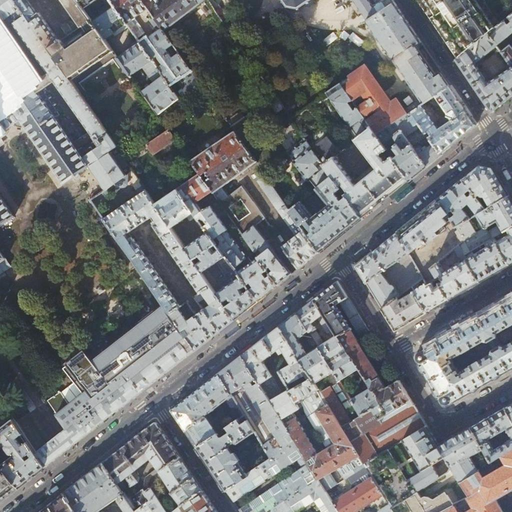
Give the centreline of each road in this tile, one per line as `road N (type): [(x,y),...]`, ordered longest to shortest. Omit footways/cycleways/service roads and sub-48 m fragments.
road 1 (residential): [(338,258),(156,401)]
road 2 (residential): [(491,134),(338,258)]
road 3 (residential): [(156,401),(13,511)]
road 4 (residential): [(393,347),(440,426),(511,384)]
road 5 (residential): [(491,134),(403,0)]
road 6 (residential): [(393,347),(511,280)]
road 7 (residential): [(156,401),(228,511)]
